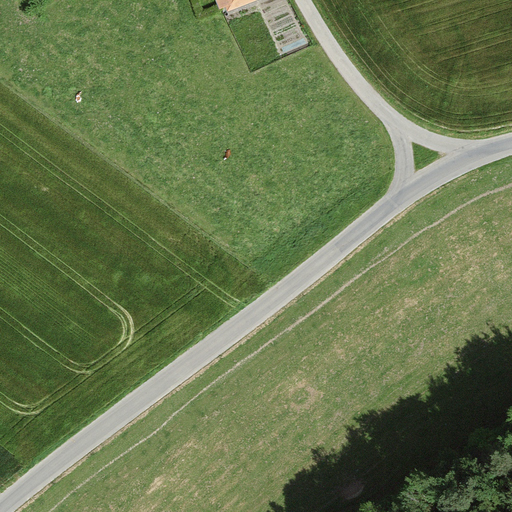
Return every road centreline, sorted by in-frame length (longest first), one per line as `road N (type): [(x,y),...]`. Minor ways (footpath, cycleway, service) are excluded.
road 1 (unclassified): [(0,508),(401,199)]
road 2 (residential): [(304,0),(394,122)]
